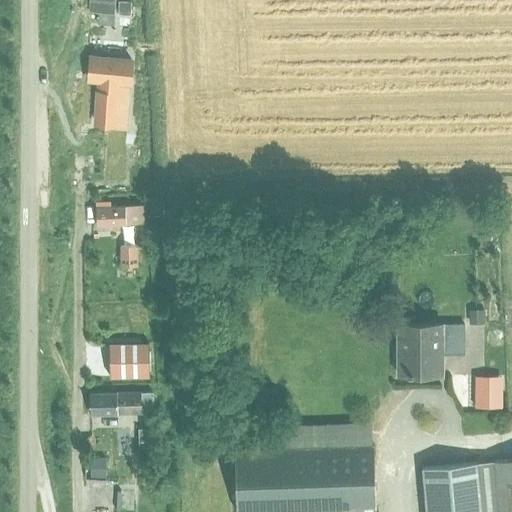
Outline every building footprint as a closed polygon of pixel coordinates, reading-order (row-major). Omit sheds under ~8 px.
[(89,0),(88,12),(115,14),(115,0),(89,0)] [(119,1),(118,13),(131,14),(131,1),(119,1)] [(91,54),(89,79),(101,80),(100,93),(96,93),(96,124),(128,124),(129,107),(125,107),(125,94),(129,94),(129,82),(132,82),(134,56),(91,54)] [(98,222),(142,222),(142,203),(112,203),(112,201),(98,201),(98,222)] [(118,243),(118,265),(122,265),(138,265),(138,243),(118,243)] [(482,311),(471,311),(471,325),(482,325),(482,311)] [(442,324),(399,324),(399,375),(443,375),(442,353),(464,353),(464,324),(442,324)] [(150,343),(110,344),(110,376),(150,375),(150,343)] [(142,391),(92,392),(93,414),(143,412),(154,412),(153,390),(142,391)] [(503,392),(477,392),(476,407),(502,407),(503,392)] [(139,456),(156,456),(156,426),(139,427),(139,456)] [(235,450),(237,511),(377,505),(374,444),(235,450)] [(106,458),(91,458),(90,477),(106,477),(106,458)] [(511,511),(511,458),(423,467),(427,511),(511,511)]
